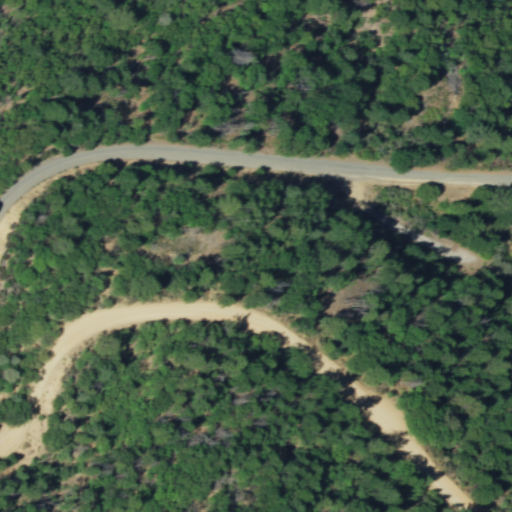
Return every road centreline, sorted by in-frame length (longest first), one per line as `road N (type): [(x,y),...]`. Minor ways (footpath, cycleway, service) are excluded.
road 1 (track): [(472,511),(300,341),(224,310),(166,306),(91,323),(54,355),(27,423),(0,440)]
road 2 (tertiary): [(0,216),(52,171),(119,151),(511,185)]
